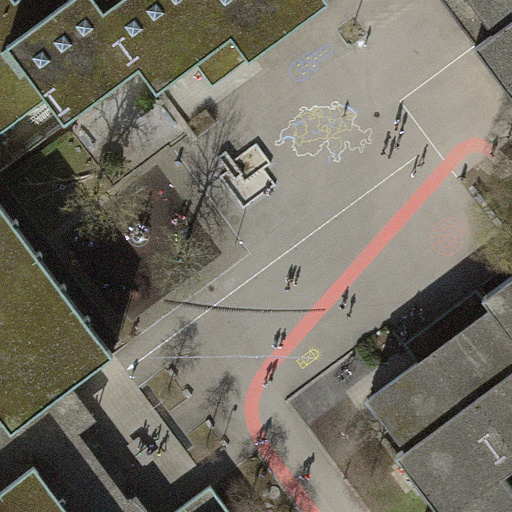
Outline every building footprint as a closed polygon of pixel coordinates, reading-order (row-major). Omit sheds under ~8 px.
[(0,0),(0,139),(43,108),(61,133),(134,80),(149,101),(212,56),(231,42),(249,69),(327,11),(319,0),(31,0),(17,11),(8,0),(0,0)] [(511,0),(434,0),(511,107),(511,0)] [(53,399),(112,356),(0,204),(0,496),(81,438),(53,399)] [(511,290),(481,313),(488,323),(359,415),(429,511),(511,511),(511,504),(502,491),(511,483),(511,290)] [(0,511),(227,511),(211,491),(182,511),(135,511),(81,438),(0,496),(0,511)]
